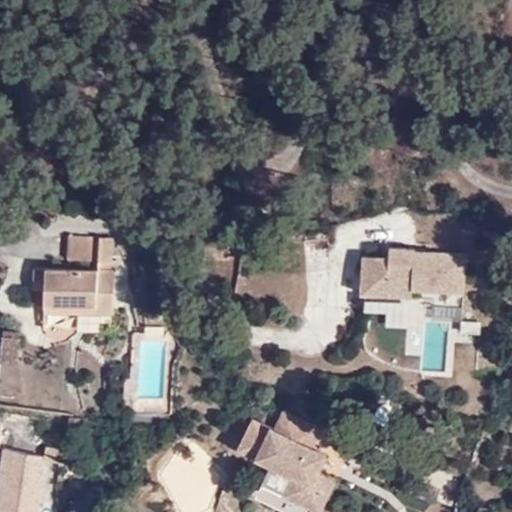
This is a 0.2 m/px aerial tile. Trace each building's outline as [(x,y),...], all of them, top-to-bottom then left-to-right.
[(95,240),(64,238),(62,261),(95,262),(95,240)] [(95,240),(95,262),(106,262),(107,241),(95,240)] [(363,244),(361,295),(465,299),(467,248),(363,244)] [(112,269),(95,270),(95,275),(31,271),(29,290),(43,289),(42,314),(108,316),(112,269)] [(19,336),(0,335),(0,360),(19,361),(19,336)] [(75,442),(80,418),(63,416),(59,439),(75,442)] [(258,491),(301,511),(310,511),(317,501),(323,504),(337,476),(320,467),(329,449),(274,422),(260,452),(274,459),(258,491)] [(40,471),(42,456),(5,452),(0,486),(0,511),(39,511),(45,471),(40,471)]
